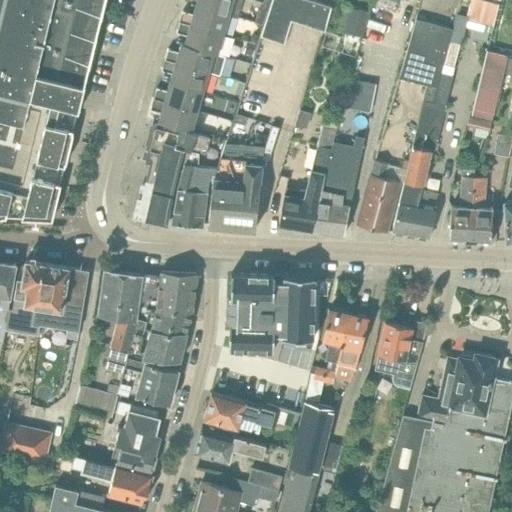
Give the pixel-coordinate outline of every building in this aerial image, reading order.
[(0,0),(0,213),(51,214),(104,0),(0,0)] [(197,0),(196,3),(231,14),(237,15),(241,0),(197,0)] [(269,10),(260,36),(282,43),(290,17),(324,27),(331,4),(316,0),(271,0),(270,4),(269,10)] [(264,2),(259,1),(258,7),(259,7),(255,21),(263,24),(267,9),(269,10),(270,4),(264,2)] [(231,14),(196,3),(193,13),(183,10),(180,20),(225,33),(231,14)] [(350,7),(345,33),(361,36),(366,10),(350,7)] [(412,144),(430,150),(458,52),(447,49),(453,28),(415,18),(400,77),(427,82),(412,144)] [(219,53),(225,33),(180,20),(177,31),(184,34),(181,42),(219,53)] [(219,53),(181,42),(179,50),(168,48),(165,58),(209,70),(214,52),(219,54),(219,53)] [(250,48),(243,96),(265,100),(272,51),(250,48)] [(506,55),(487,50),(469,115),(491,121),(506,55)] [(209,70),(165,58),(162,69),(172,72),(170,80),(203,89),(209,70)] [(203,89),(170,80),(167,90),(157,87),(154,97),(197,110),(203,89)] [(362,80),(356,108),(369,111),(374,83),(362,80)] [(197,110),(154,97),(150,108),(161,111),(159,120),(192,130),(197,110)] [(237,111),(235,118),(247,121),(249,114),(237,111)] [(205,152),(210,137),(155,122),(151,136),(205,152)] [(212,177),(208,225),(255,229),(261,166),(268,167),(281,124),(274,122),(266,146),(223,142),(212,177)] [(321,131),(319,137),(312,169),(304,197),(299,196),(300,193),(286,190),(285,194),(284,193),(278,224),(312,230),(323,172),(333,141),(335,133),(321,131)] [(494,152),(509,154),(511,134),(496,132),(494,152)] [(137,215),(166,222),(173,187),(180,163),(184,147),(151,136),(137,215)] [(323,172),(312,230),(344,234),(362,147),(333,141),(323,172)] [(412,144),(403,183),(421,188),(430,150),(412,144)] [(203,224),(207,190),(191,188),(197,165),(199,151),(184,147),(180,163),(184,163),(177,187),(171,222),(203,225),(203,224)] [(372,172),(370,172),(357,224),(387,231),(401,178),(383,174),(386,161),(376,158),(372,172)] [(470,240),(474,176),(462,174),(460,205),(451,205),(449,239),(470,240)] [(486,176),(474,176),(470,240),(491,241),(493,207),(485,206),(486,176)] [(403,183),(392,230),(429,238),(437,205),(434,205),(437,192),(403,183)] [(5,322),(4,326),(20,329),(32,331),(33,322),(67,328),(66,336),(78,338),(85,289),(89,269),(57,264),(26,259),(25,264),(24,268),(19,268),(11,308),(7,307),(5,322)] [(0,346),(1,341),(4,326),(5,322),(7,307),(15,263),(0,260),(0,346)] [(104,267),(103,272),(97,314),(119,316),(110,346),(114,347),(108,368),(122,372),(126,356),(126,355),(133,330),(136,319),(143,273),(104,267)] [(160,276),(148,274),(142,297),(151,299),(151,296),(157,297),(155,311),(192,313),(197,272),(161,270),(160,276)] [(230,321),(229,348),(274,349),(274,332),(281,333),(281,337),(296,337),(296,333),(306,333),(306,337),(313,338),(315,275),(283,274),(283,280),(274,279),(275,274),(231,272),(230,299),(237,299),(236,321),(230,321)] [(329,308),(324,327),(322,337),(331,339),(326,359),(328,359),(328,362),(337,364),(345,329),(344,328),(345,321),(349,321),(351,313),(329,308)] [(192,313),(155,311),(151,330),(187,333),(192,313)] [(368,316),(351,313),(349,321),(345,321),(344,328),(345,329),(337,364),(336,370),(335,376),(350,379),(354,366),(356,366),(360,347),(361,347),(368,316)] [(143,333),(146,321),(136,319),(133,330),(143,333)] [(385,320),(381,340),(375,369),(392,373),(391,377),(392,380),(393,382),(395,384),(397,385),(407,387),(408,384),(410,384),(416,361),(422,340),(410,337),(412,326),(385,320)] [(145,328),(143,333),(133,330),(126,355),(126,356),(127,352),(137,355),(145,328)] [(187,333),(151,330),(143,357),(181,359),(187,333)] [(425,398),(421,415),(433,417),(433,420),(403,413),(402,417),(402,416),(375,511),(499,511),(502,498),(491,496),(511,399),(511,380),(492,376),(496,358),(476,354),(475,360),(460,357),(458,364),(448,362),(441,401),(425,398)] [(127,356),(124,365),(131,367),(143,370),(136,394),(150,398),(169,403),(170,401),(172,398),(174,392),(173,388),(178,369),(159,364),(133,358),(127,356)] [(333,382),(335,376),(336,370),(312,365),(310,377),(333,382)] [(79,389),(74,406),(111,415),(116,399),(79,389)] [(271,425),(275,410),(212,391),(204,418),(238,427),(241,416),(271,425)] [(105,434),(104,438),(115,441),(110,458),(131,464),(150,469),(151,466),(154,467),(157,454),(154,453),(159,435),(155,434),(159,416),(156,415),(157,410),(118,400),(112,423),(110,423),(108,422),(105,434)] [(342,444),(326,440),(334,408),(305,400),(286,477),(289,478),(281,511),(308,511),(319,468),(335,472),(342,444)] [(5,422),(0,445),(0,448),(21,453),(27,426),(5,422)] [(27,426),(21,453),(42,457),(48,431),(27,426)] [(234,439),(201,429),(199,437),(197,440),(195,447),(196,450),(195,452),(228,462),(231,451),(236,453),(237,450),(262,458),(266,444),(235,435),(234,439)] [(152,474),(74,453),(71,464),(81,467),(80,471),(111,479),(108,491),(145,501),(152,474)] [(251,467),(247,481),(260,484),(280,489),(283,476),(251,467)] [(260,484),(247,481),(232,477),(230,488),(201,480),(196,500),(236,511),(239,501),(254,505),(260,484)] [(55,481),(47,511),(120,511),(102,507),(105,495),(86,489),(55,481)] [(235,511),(236,511),(196,500),(192,511),(235,511)]
